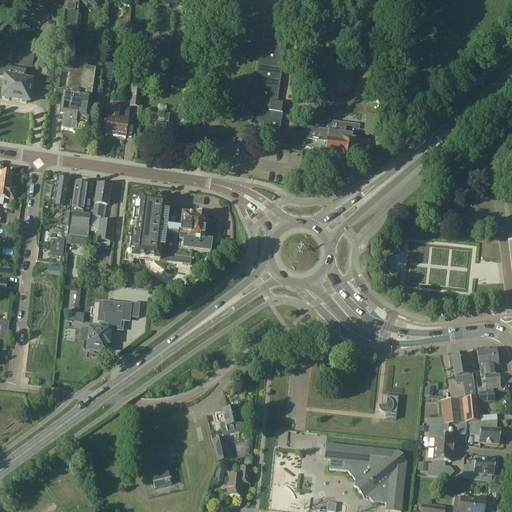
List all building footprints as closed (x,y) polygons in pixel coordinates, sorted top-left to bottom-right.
[(63,0),(60,28),(74,30),(73,34),(76,34),(77,34),(78,27),(80,27),(81,16),(79,16),(79,14),(81,14),(82,0),(63,0)] [(60,28),(56,67),(68,69),(69,62),(71,62),(71,55),(73,56),(74,45),(75,45),(76,34),(73,34),(74,30),(60,28)] [(48,30),(46,49),(56,50),(58,31),(48,30)] [(241,103),(239,119),(252,121),(251,123),(264,125),(264,128),(279,131),(284,104),(278,103),(287,45),(279,44),(273,43),(274,36),(252,33),(250,47),(261,48),(252,104),(241,103)] [(32,82),(30,82),(30,76),(31,76),(33,75),(34,68),(32,66),(35,43),(27,43),(27,44),(25,44),(25,40),(23,37),(20,37),(19,39),(16,39),(15,43),(10,42),(4,47),(4,52),(0,51),(0,77),(5,78),(2,99),(29,103),(32,82)] [(319,50),(317,41),(301,46),(304,54),(319,50)] [(336,66),(335,70),(332,89),(350,92),(354,69),(336,66)] [(61,95),(58,116),(64,117),(62,130),(81,133),(81,132),(86,132),(87,125),(86,125),(94,73),(71,69),(68,91),(62,90),(61,95)] [(192,75),(171,74),(170,86),(191,87),(192,75)] [(139,109),(142,91),(131,89),(129,108),(139,109)] [(380,101),(381,99),(383,92),(377,90),(374,99),(380,101)] [(105,114),(104,121),(108,121),(105,136),(117,138),(120,120),(122,109),(109,107),(108,114),(105,114)] [(120,120),(117,138),(125,139),(128,121),(130,110),(122,109),(120,120)] [(165,116),(163,127),(153,125),(150,143),(159,144),(159,143),(169,144),(173,118),(165,116)] [(376,118),(366,117),(364,138),(374,138),(376,118)] [(308,130),(306,140),(327,143),(326,154),(336,155),(335,157),(341,158),(341,159),(351,161),(353,143),(357,143),(358,127),(328,123),(327,132),(308,130)] [(12,175),(0,173),(0,205),(2,206),(3,199),(8,200),(13,200),(14,189),(10,188),(12,175)] [(54,198),(52,210),(69,213),(70,203),(67,202),(67,200),(66,200),(69,182),(57,180),(54,198)] [(87,185),(75,183),(71,213),(82,214),(87,185)] [(93,206),(94,206),(92,217),(102,218),(103,208),(107,208),(110,188),(96,186),(93,206)] [(182,216),(182,218),(177,216),(177,212),(171,211),(171,214),(166,211),(167,203),(140,200),(140,206),(134,205),(132,224),(137,224),(136,235),(131,234),(128,252),(134,253),(133,259),(190,266),(192,252),(210,255),(212,243),(216,243),(217,232),(204,231),(206,218),(196,217),(196,218),(182,216)] [(69,237),(87,238),(89,215),(82,214),(72,213),(70,227),(69,227),(69,237)] [(98,232),(96,242),(102,242),(110,244),(112,244),(115,223),(99,221),(98,226),(98,232)] [(15,242),(15,231),(6,231),(6,241),(15,242)] [(69,237),(68,246),(86,248),(87,239),(69,237)] [(51,238),(48,254),(62,257),(65,241),(51,238)] [(159,305),(159,293),(152,293),(151,304),(159,305)] [(84,343),(83,351),(85,351),(85,354),(106,356),(107,347),(110,348),(111,335),(108,335),(109,331),(108,331),(108,328),(122,329),(124,304),(103,302),(102,316),(105,316),(106,316),(105,324),(104,324),(103,324),(102,330),(88,329),(86,343),(84,343)] [(132,305),(131,319),(139,319),(141,304),(132,304),(132,305)] [(33,333),(31,356),(47,358),(49,334),(33,333)] [(481,388),(477,389),(478,394),(493,393),(493,390),(500,390),(499,375),(497,376),(496,374),(498,373),(495,350),(484,352),(486,360),(487,360),(488,363),(485,364),(485,368),(488,368),(490,377),(485,377),(485,388),(481,388)] [(484,352),(477,353),(481,378),(485,377),(490,377),(488,368),(485,368),(485,364),(488,363),(487,360),(486,360),(484,352)] [(451,361),(449,361),(450,368),(452,367),(454,378),(456,385),(463,384),(473,382),(472,376),(471,370),(471,368),(467,369),(465,356),(451,358),(451,361)] [(425,389),(424,397),(432,398),(433,389),(425,389)] [(493,393),(493,394),(478,394),(478,398),(479,403),(494,402),(493,393)] [(379,407),(378,407),(378,410),(379,413),(382,415),(385,415),(385,417),(384,419),(395,420),(398,398),(382,397),(380,407),(379,407)] [(477,399),(461,400),(462,424),(479,423),(477,399)] [(462,424),(461,400),(441,401),(442,426),(448,425),(462,424)] [(221,413),(224,423),(219,424),(222,438),(242,433),(236,409),(222,412),(222,413),(221,413)] [(139,428),(143,446),(185,437),(182,420),(139,428)] [(482,430),(483,423),(468,425),(467,433),(468,433),(467,437),(475,437),(476,437),(477,437),(477,445),(497,446),(497,444),(499,445),(499,438),(497,438),(498,432),(482,430)] [(428,429),(427,439),(434,440),(434,441),(434,449),(451,450),(452,444),(450,444),(451,438),(447,438),(448,425),(442,426),(428,427),(428,429)] [(224,438),(212,441),(217,463),(229,461),(224,438)] [(399,511),(405,465),(406,464),(396,452),(395,453),(325,446),(323,461),(329,461),(328,471),(347,472),(356,484),(353,487),(362,499),(366,496),(372,503),(385,505),(385,511),(384,511),(399,511)] [(428,466),(427,477),(441,478),(442,468),(441,468),(441,464),(441,463),(445,463),(449,463),(449,459),(450,459),(451,450),(434,449),(433,466),(428,466)] [(495,464),(493,464),(493,462),(473,461),(472,469),(470,469),(471,468),(462,468),(462,472),(461,472),(461,481),(475,482),(476,476),(492,477),(492,471),(494,471),(495,464)] [(166,462),(149,466),(154,489),(171,485),(166,462)] [(418,464),(417,472),(426,472),(427,464),(418,464)] [(216,468),(213,481),(222,483),(225,470),(216,468)] [(239,468),(238,476),(228,475),(226,496),(240,498),(242,484),(249,485),(250,469),(239,468)] [(460,506),(454,505),(452,511),(482,511),(484,502),(461,499),(460,506)]
